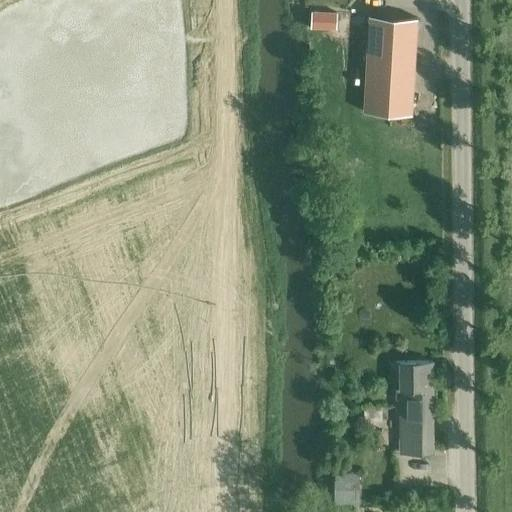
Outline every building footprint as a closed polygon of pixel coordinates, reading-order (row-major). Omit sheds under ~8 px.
[(369,15),(363,111),(411,114),(417,18),(369,15)] [(330,263),(344,263),(344,254),(331,253),(330,263)] [(324,281),(341,282),(341,265),(324,265),(324,281)] [(444,452),(444,434),(432,434),(432,361),(396,361),(396,366),(400,366),(400,389),(400,452),(444,452)] [(364,420),(381,420),(381,406),(365,406),(364,420)] [(338,474),(337,508),(359,508),(360,474),(338,474)]
